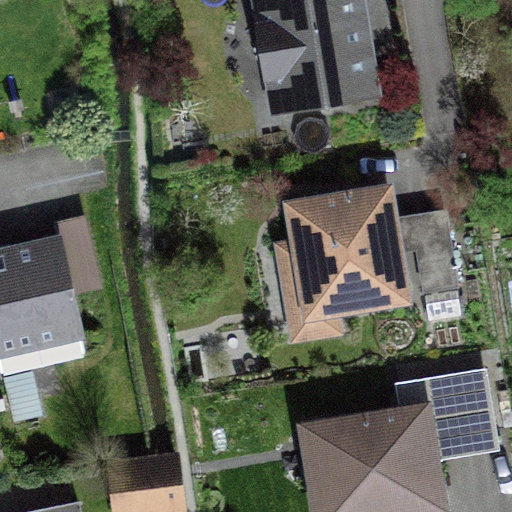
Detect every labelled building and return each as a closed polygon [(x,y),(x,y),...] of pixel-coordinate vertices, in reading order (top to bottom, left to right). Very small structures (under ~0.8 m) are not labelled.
[(367,0),(263,0),(254,2),(278,128),(388,107),(367,0)] [(386,192),(298,207),(304,242),(279,246),(291,314),(404,295),(386,192)] [(57,241),(0,254),(0,367),(0,369),(82,350),(57,241)] [(404,412),(300,430),(314,511),(437,511),(424,440),(492,428),(481,368),(399,382),(404,412)] [(112,474),(119,511),(156,511),(183,507),(174,462),(112,474)]
